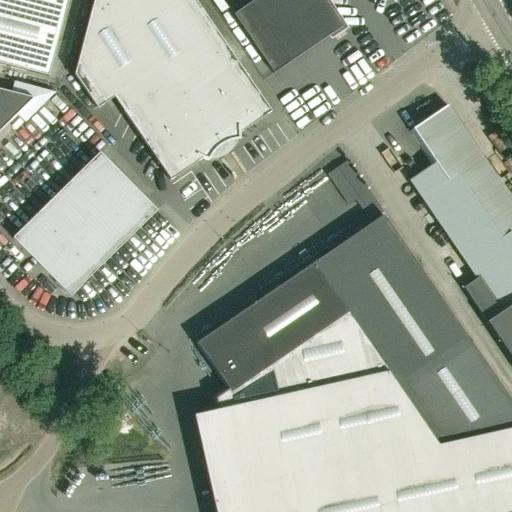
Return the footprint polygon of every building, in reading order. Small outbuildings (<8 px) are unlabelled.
[(0,0),(0,66),(48,79),(68,0),(0,0)] [(236,140),(237,140),(238,140),(238,135),(271,112),(194,0),(93,0),(73,75),(96,109),(98,108),(87,92),(102,82),(170,181),(202,159),(207,161),(208,160),(210,156),(214,151),(227,142),(236,140)] [(343,27),(324,0),(254,0),(233,15),(274,74),(343,27)] [(0,131),(16,115),(24,123),(55,93),(13,82),(10,93),(0,90),(0,131)] [(511,202),(447,106),(408,132),(431,166),(409,181),(476,279),(463,288),(511,360),(511,202)] [(99,153),(12,239),(70,297),(156,212),(99,153)] [(511,511),(511,404),(499,386),(383,216),(196,343),(229,391),(216,400),(218,410),(192,416),(214,511),(511,511)] [(126,500),(126,477),(116,477),(117,500),(126,500)] [(142,477),(129,478),(130,499),(143,498),(142,477)]
